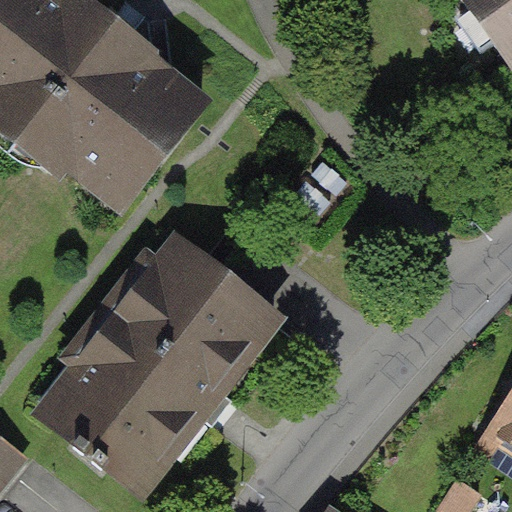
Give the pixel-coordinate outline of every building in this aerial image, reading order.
[(0,0),(0,134),(138,247),(231,134),(67,0),(0,0)] [(511,100),(511,0),(437,0),(437,1),(511,100)] [(154,511),(288,339),(176,252),(37,433),(139,511),(154,511)] [(511,421),(497,441),(511,452),(511,421)] [(0,441),(0,510),(33,468),(0,441)]
